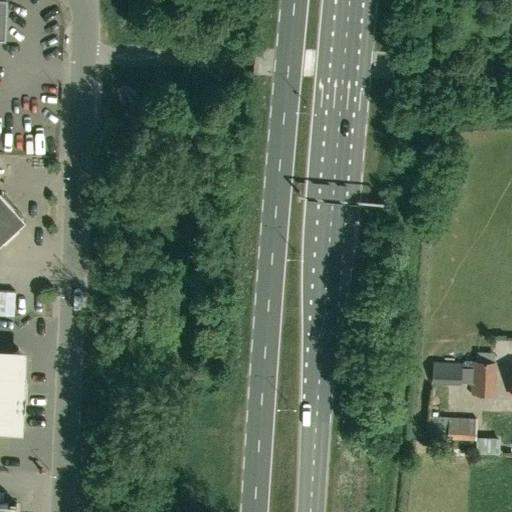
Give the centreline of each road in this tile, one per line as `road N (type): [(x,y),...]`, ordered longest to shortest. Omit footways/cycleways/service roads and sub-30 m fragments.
road 1 (primary): [(311,511),(352,0)]
road 2 (primary): [(295,0),(255,511)]
road 3 (unclassified): [(61,511),(82,0)]
